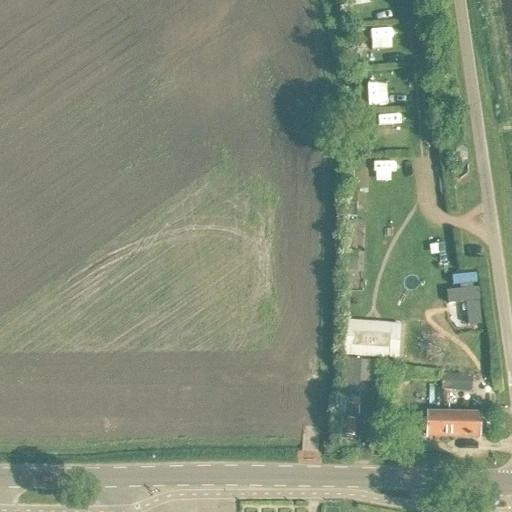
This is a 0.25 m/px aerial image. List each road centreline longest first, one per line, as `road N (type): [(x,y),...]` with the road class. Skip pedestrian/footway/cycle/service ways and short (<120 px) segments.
road 1 (secondary): [(0,477),(511,484)]
road 2 (unclassified): [(511,374),(459,0)]
